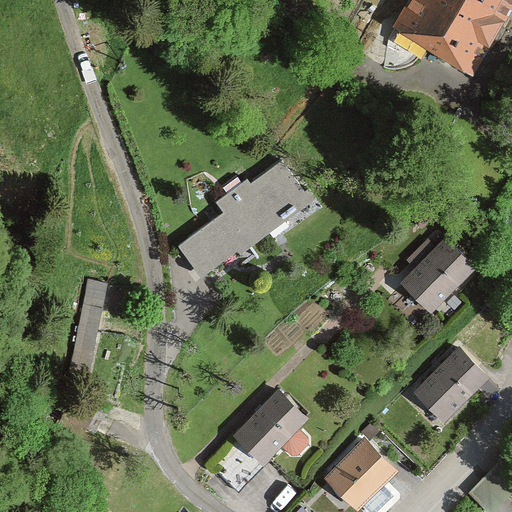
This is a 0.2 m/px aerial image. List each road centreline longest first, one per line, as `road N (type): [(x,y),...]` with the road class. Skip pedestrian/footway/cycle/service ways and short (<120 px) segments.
road 1 (residential): [(217,511),(168,470),(151,432),(158,319),(150,266),(62,0)]
road 2 (residential): [(511,392),(410,511)]
